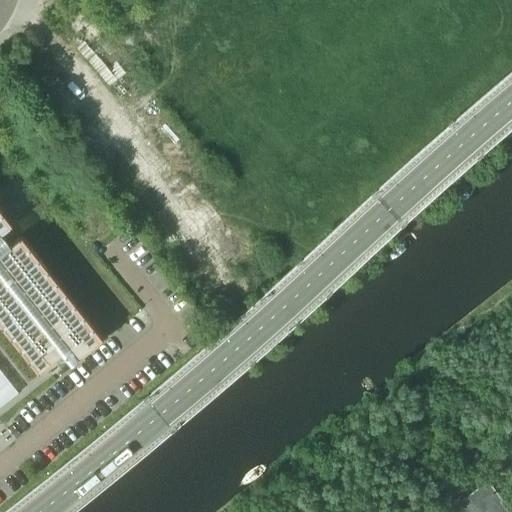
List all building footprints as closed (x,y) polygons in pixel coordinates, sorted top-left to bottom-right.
[(29,70),(34,78),(53,66),(48,58),(29,70)] [(0,231),(11,223),(0,208),(0,231)] [(0,272),(62,350),(71,362),(77,357),(0,259),(0,250),(8,244),(4,238),(0,233),(0,272)] [(0,259),(77,357),(100,339),(102,337),(20,234),(8,244),(0,250),(0,259)] [(0,323),(37,370),(62,350),(0,272),(0,323)] [(511,318),(506,310),(472,337),(499,371),(511,360),(511,318)] [(0,405),(20,390),(0,363),(0,405)] [(425,464),(387,471),(394,511),(418,511),(433,509),(425,464)] [(511,511),(511,509),(487,478),(465,496),(477,511),(511,511)]
